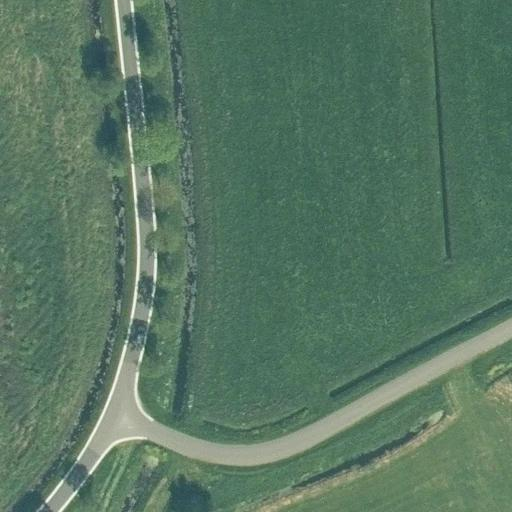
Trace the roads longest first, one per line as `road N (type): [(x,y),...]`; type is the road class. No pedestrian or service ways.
road 1 (unclassified): [(110,414),(247,453),(290,443),(511,331)]
road 2 (tertiary): [(110,414),(132,347),(142,262),(120,0)]
